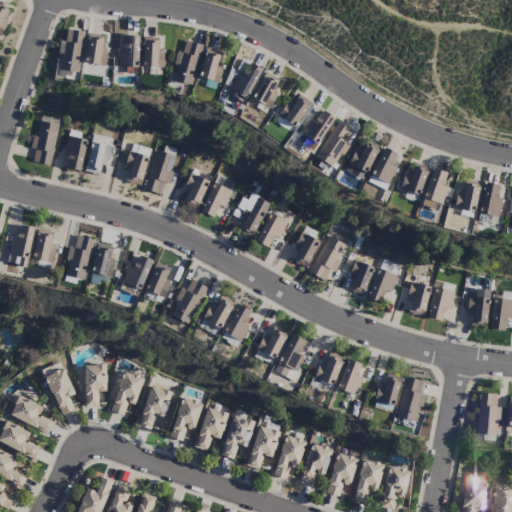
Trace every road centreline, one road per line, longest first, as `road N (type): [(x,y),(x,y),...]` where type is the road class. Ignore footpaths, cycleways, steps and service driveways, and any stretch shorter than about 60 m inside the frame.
road 1 (residential): [(0,183),(166,226),(308,305),(389,339),(459,360),(511,364)]
road 2 (residential): [(87,0),(218,15),(271,39),(414,132),(511,163)]
road 3 (residential): [(288,511),(92,443),(70,457),(46,511)]
road 4 (residential): [(0,147),(49,0)]
road 5 (residential): [(459,360),(431,511)]
